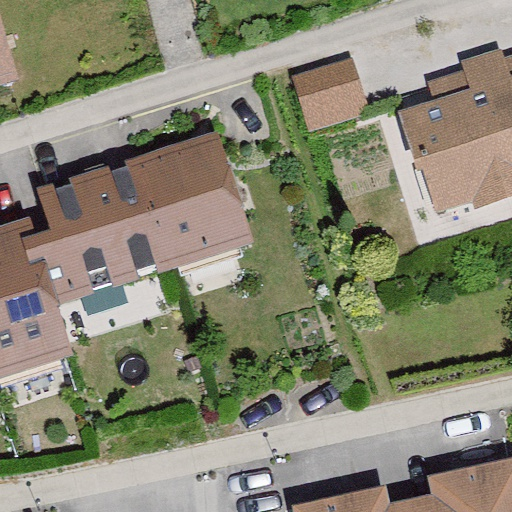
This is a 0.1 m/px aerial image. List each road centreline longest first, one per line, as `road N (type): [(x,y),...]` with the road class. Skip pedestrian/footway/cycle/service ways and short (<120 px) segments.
road 1 (residential): [(0,500),(511,390)]
road 2 (residential): [(0,141),(453,0)]
